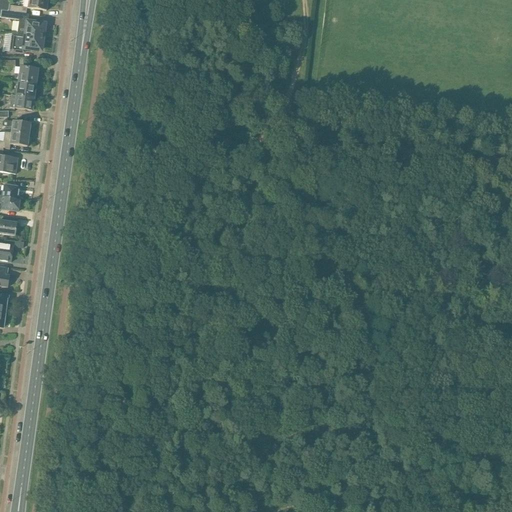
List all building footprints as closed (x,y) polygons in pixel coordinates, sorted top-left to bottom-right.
[(0,0),(0,18),(0,19),(1,13),(9,14),(9,7),(10,0),(0,0)] [(46,12),(48,0),(30,0),(29,10),(46,12)] [(27,9),(10,7),(9,14),(26,17),(27,9)] [(25,24),(26,17),(9,14),(1,13),(0,19),(19,22),(19,23),(25,24)] [(43,39),(43,34),(45,34),(45,27),(44,27),(44,26),(30,24),(31,17),(26,17),(25,24),(19,23),(17,35),(26,37),(43,39)] [(42,44),(43,39),(26,37),(17,35),(15,35),(12,35),(10,53),(26,55),(26,50),(41,52),(41,51),(42,51),(43,45),(42,44)] [(20,68),(18,83),(36,86),(38,71),(20,68)] [(34,100),(36,86),(18,83),(16,97),(34,100)] [(32,112),(34,100),(16,97),(11,97),(10,109),(32,112)] [(12,129),(11,134),(29,136),(31,125),(13,122),(3,121),(2,127),(12,129)] [(29,136),(11,134),(7,133),(4,134),(3,142),(0,141),(0,150),(2,151),(2,149),(9,150),(10,146),(27,148),(29,136)] [(0,173),(16,175),(18,159),(0,156),(0,173)] [(0,198),(18,200),(20,189),(4,187),(3,192),(0,191),(0,198)] [(20,201),(18,200),(0,198),(0,204),(1,205),(1,211),(18,213),(20,201)] [(0,221),(0,235),(15,237),(17,224),(0,221)] [(0,253),(12,255),(13,247),(0,245),(0,253)] [(201,251),(188,249),(188,250),(186,263),(189,269),(194,269),(198,265),(200,252),(201,252),(201,251)] [(0,261),(11,263),(12,255),(0,253),(0,261)] [(8,270),(0,268),(0,287),(8,289),(9,277),(7,276),(8,270)]
